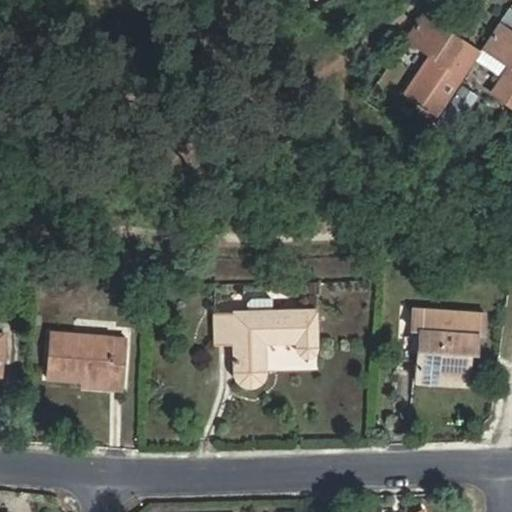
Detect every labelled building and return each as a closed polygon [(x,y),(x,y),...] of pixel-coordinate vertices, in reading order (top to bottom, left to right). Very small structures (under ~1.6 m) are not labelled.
[(436,113),(479,52),(420,12),(402,39),(428,57),(405,92),(436,113)] [(511,106),(511,32),(498,23),(481,48),(506,65),(489,91),(511,106)] [(247,310),(270,309),(270,296),(250,296),(246,300),(247,310)] [(214,345),(232,345),(233,372),(239,385),(253,388),(266,380),(268,371),(267,345),(295,344),(296,347),(299,355),(307,359),(316,356),(319,347),(318,311),(317,311),(317,307),(270,309),(247,310),(233,310),(233,311),(213,312),(214,345)] [(476,332),(480,332),(480,311),(413,309),(412,329),(419,329),(418,383),(472,385),(472,352),(476,352),(476,332)] [(50,379),(107,383),(107,388),(122,389),(125,339),(53,334),(50,379)]
